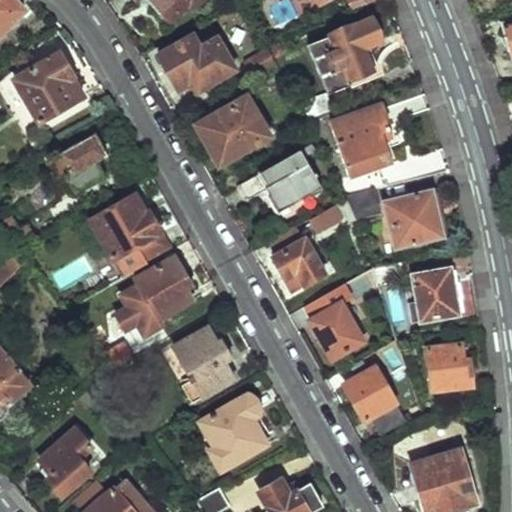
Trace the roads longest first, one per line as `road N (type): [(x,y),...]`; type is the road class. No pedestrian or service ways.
road 1 (residential): [(366,511),(172,161),(93,29),(66,0)]
road 2 (residential): [(511,292),(493,196),(428,0)]
